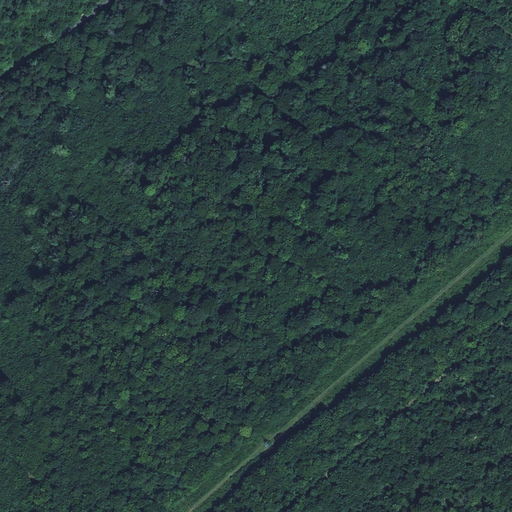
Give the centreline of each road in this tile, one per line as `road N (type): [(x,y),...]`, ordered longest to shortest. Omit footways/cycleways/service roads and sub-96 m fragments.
road 1 (track): [(511,315),(322,481)]
road 2 (tertiary): [(0,76),(108,0)]
